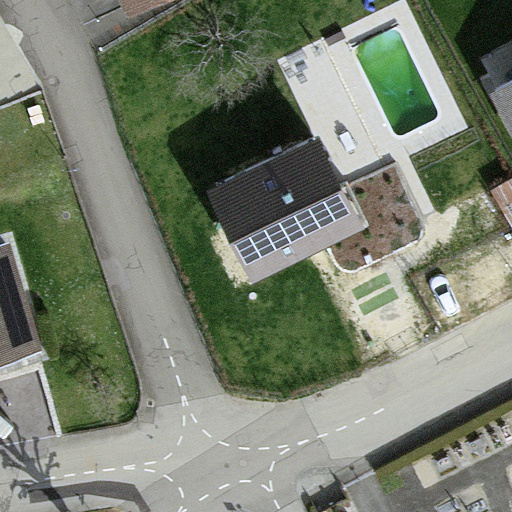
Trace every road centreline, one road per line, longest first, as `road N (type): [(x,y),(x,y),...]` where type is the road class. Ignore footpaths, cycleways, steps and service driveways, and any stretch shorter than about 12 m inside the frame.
road 1 (residential): [(27,0),(190,436)]
road 2 (residential): [(511,327),(252,443)]
road 3 (residential): [(190,436),(0,481)]
road 4 (residential): [(145,511),(252,443)]
